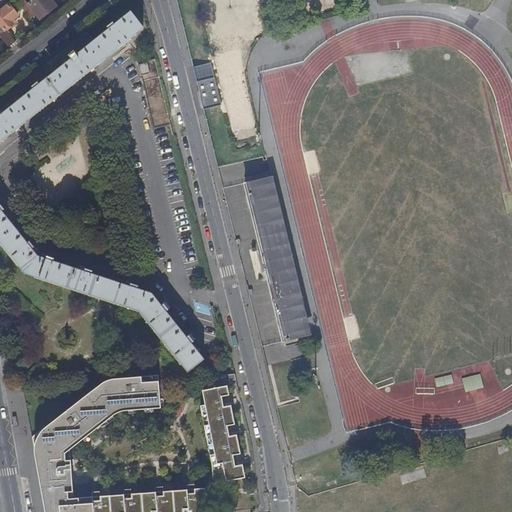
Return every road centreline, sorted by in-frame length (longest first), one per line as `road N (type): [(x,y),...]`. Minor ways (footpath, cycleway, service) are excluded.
road 1 (residential): [(279,511),(158,0)]
road 2 (tertiary): [(0,75),(94,0)]
